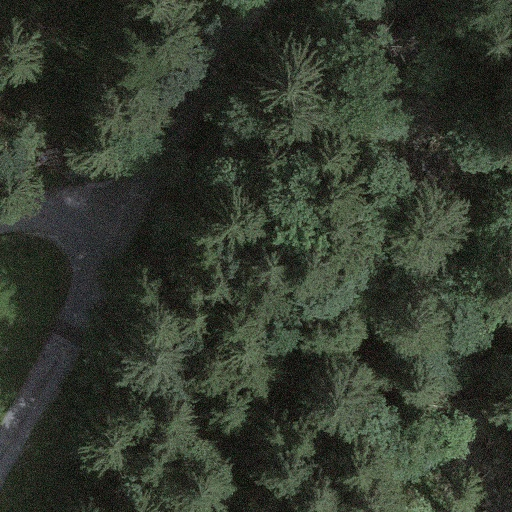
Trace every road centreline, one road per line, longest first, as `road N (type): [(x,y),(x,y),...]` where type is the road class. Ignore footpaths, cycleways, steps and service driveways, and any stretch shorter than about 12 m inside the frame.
road 1 (track): [(0,459),(126,219),(228,44),(265,0)]
road 2 (track): [(126,219),(40,210),(0,217)]
